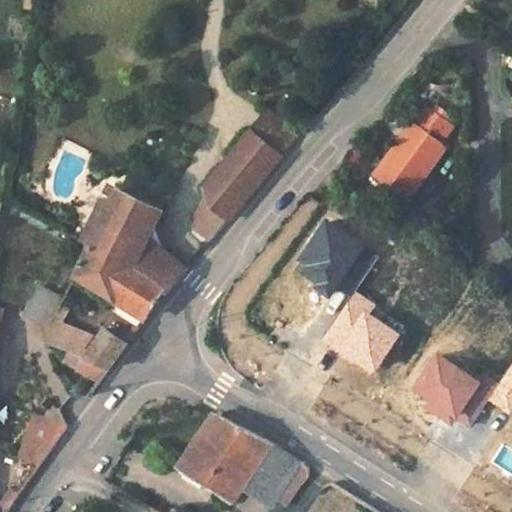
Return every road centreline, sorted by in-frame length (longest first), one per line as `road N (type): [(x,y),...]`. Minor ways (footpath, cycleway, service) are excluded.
road 1 (unclassified): [(420,16),(202,267)]
road 2 (residential): [(144,347),(410,511)]
road 3 (residential): [(420,16),(464,44),(479,75),(481,241),(494,268),(511,273)]
road 4 (residential): [(218,0),(211,61),(221,109),(174,217),(174,242),(202,267)]
road 5 (unclassified): [(144,347),(26,511)]
